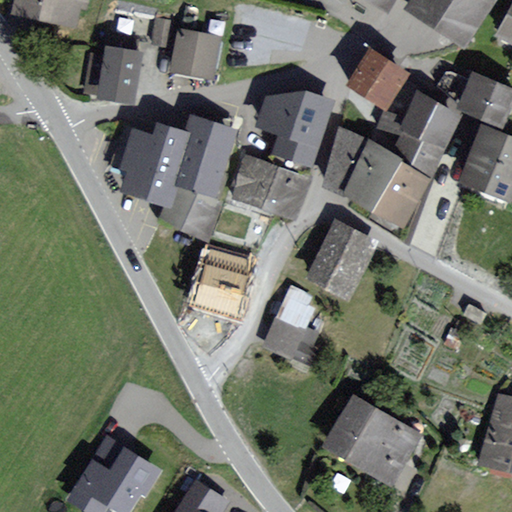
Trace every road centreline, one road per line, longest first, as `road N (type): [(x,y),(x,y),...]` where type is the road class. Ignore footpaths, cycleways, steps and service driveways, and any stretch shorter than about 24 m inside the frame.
road 1 (tertiary): [(208,404),(49,118)]
road 2 (residential): [(49,118),(322,82)]
road 3 (residential): [(511,315),(312,202)]
road 4 (residential): [(208,404),(312,202)]
road 5 (residential): [(312,202),(338,105),(322,82)]
road 6 (tertiary): [(278,511),(208,404)]
